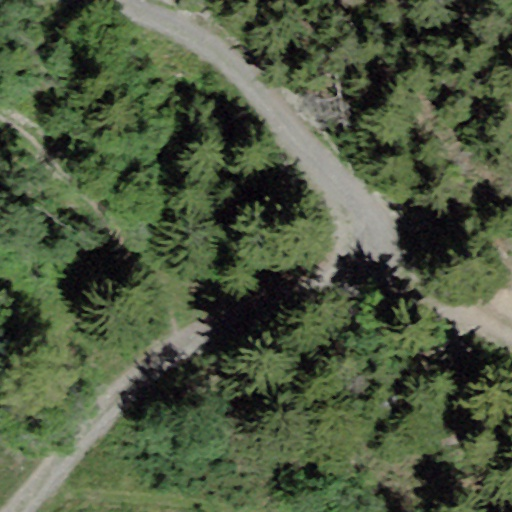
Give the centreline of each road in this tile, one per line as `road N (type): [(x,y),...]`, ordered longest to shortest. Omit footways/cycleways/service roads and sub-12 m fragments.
road 1 (track): [(511,343),(361,257),(317,159),(264,97),(193,35),(105,0)]
road 2 (track): [(15,511),(157,363),(361,257)]
